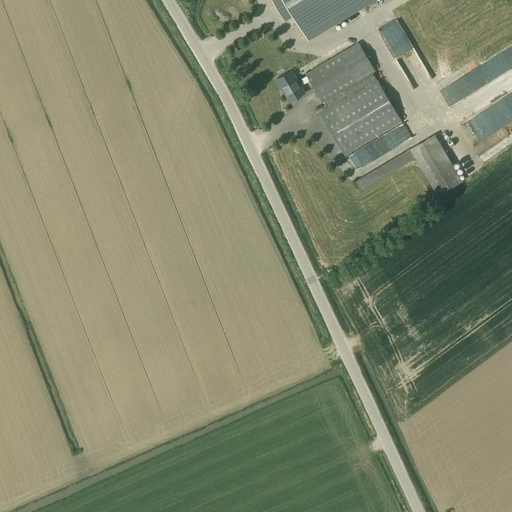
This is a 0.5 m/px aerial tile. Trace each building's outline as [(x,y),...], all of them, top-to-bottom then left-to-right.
[(272,0),(285,21),(294,15),(303,31),(355,0),(272,0)] [(429,81),(407,35),(389,43),(411,90),(429,81)] [(291,71),(277,79),(281,86),(281,87),(290,101),(304,93),(300,86),(309,81),(323,103),(325,101),(328,106),(318,112),(345,156),(402,122),(377,79),(373,73),(375,71),(358,42),(305,74),(306,76),(297,81),(291,71)] [(511,46),(438,89),(448,106),(511,69),(511,46)] [(434,134),(409,149),(352,182),(358,192),(415,158),(437,196),(462,181),(434,134)] [(400,145),(397,140),(393,141),(390,135),(371,143),(377,156),(400,145)]
